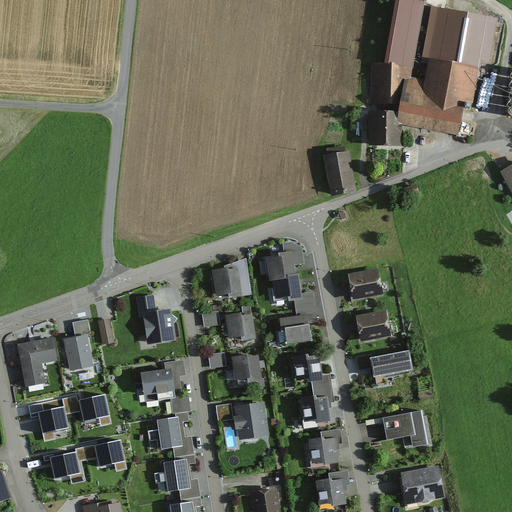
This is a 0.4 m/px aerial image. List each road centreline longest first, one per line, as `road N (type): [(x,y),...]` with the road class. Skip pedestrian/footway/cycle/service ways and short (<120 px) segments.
road 1 (residential): [(368,511),(318,242),(306,214)]
road 2 (residential): [(178,260),(218,511)]
road 3 (residential): [(306,214),(469,150),(511,142)]
road 4 (unclassified): [(113,282),(106,244),(118,109)]
road 5 (residential): [(0,377),(35,511)]
road 6 (residential): [(178,260),(306,214)]
road 7 (residential): [(113,282),(0,324)]
